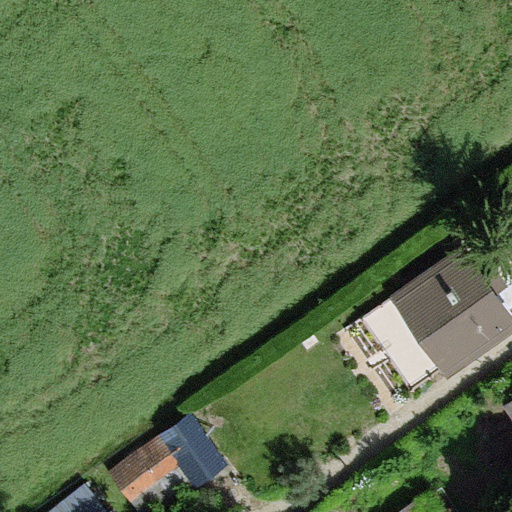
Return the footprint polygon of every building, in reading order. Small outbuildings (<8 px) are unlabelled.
[(511,321),(511,317),(465,249),(363,318),(412,390),(511,321)] [(164,435),(181,461),(196,484),(228,462),(196,413),(164,435)] [(164,435),(116,468),(134,494),(181,461),(164,435)] [(109,511),(88,484),(52,511),(109,511)] [(389,511),(446,511),(430,486),(389,511)]
